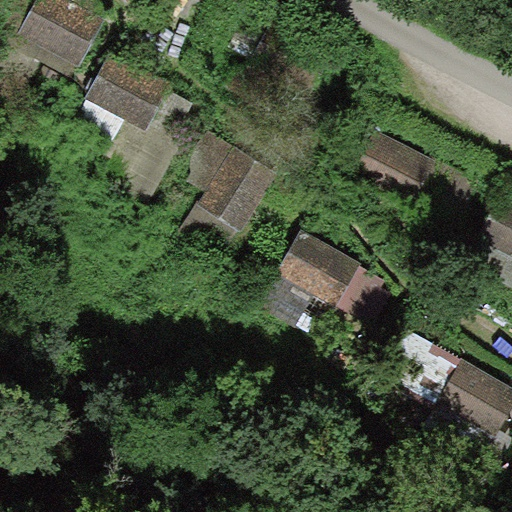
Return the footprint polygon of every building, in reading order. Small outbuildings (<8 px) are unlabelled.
[(99,28),(43,0),(36,0),(17,40),(77,70),(99,28)] [(162,88),(101,59),(80,103),(141,132),(162,88)] [(378,132),(343,117),(320,168),(449,226),(468,184),(374,142),(378,132)] [(207,195),(232,154),(207,138),(188,167),(197,173),(190,184),(207,195)] [(271,180),(232,154),(207,195),(198,208),(238,233),(271,180)] [(511,204),(495,196),(460,263),(511,290),(511,204)] [(351,267),(293,237),(254,310),(292,329),(308,299),(328,310),(351,267)] [(511,408),(511,398),(456,364),(429,408),(490,445),(511,408)]
